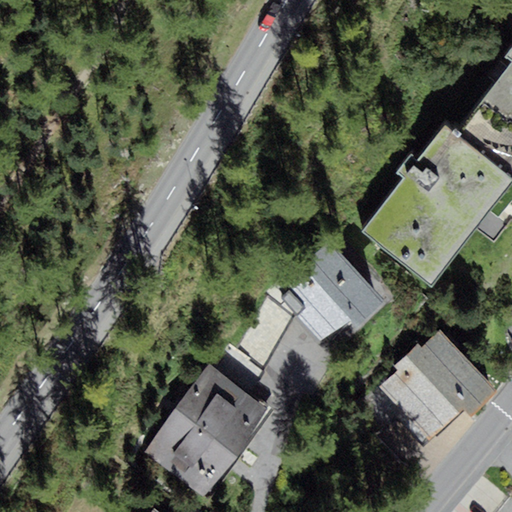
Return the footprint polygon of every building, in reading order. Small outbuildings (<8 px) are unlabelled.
[(511,176),(511,61),(457,135),(509,174),(511,176)] [(362,234),(428,283),(509,174),(457,135),(443,125),(362,234)] [(372,293),(320,232),(264,278),(316,340),(372,293)] [(266,299),(230,368),(253,380),(289,311),(266,299)] [(432,329),(372,377),(419,433),(478,385),(432,329)] [(146,452),(201,492),(263,407),(208,367),(146,452)]
